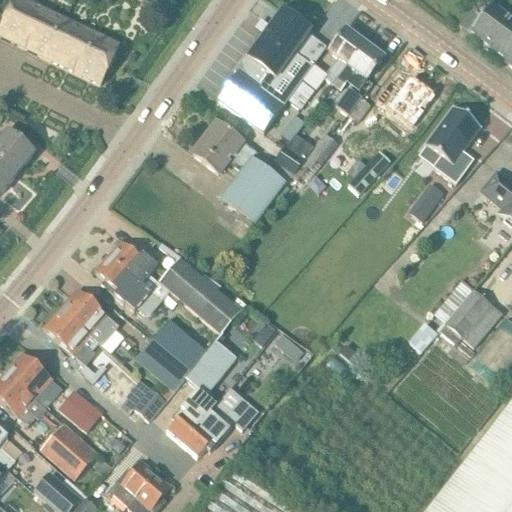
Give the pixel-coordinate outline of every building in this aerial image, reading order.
[(0,40),(100,88),(119,49),(16,0),(0,33),(0,40)] [(482,0),(460,29),(468,36),(511,70),(511,21),(492,5),(490,6),(482,0)] [(217,103),(233,115),(263,137),(287,104),(301,84),(313,68),(314,67),(326,50),(308,37),(310,35),(281,14),(248,61),(245,59),(233,74),(236,76),(217,103)] [(333,87),(347,68),(366,43),(350,31),(347,34),(345,32),(333,48),(329,55),(337,61),(326,77),(313,68),(301,84),(287,104),(299,114),(306,105),(315,93),(323,82),(332,88),(333,87)] [(384,56),(366,43),(347,68),(333,87),(340,93),(355,73),(367,82),(383,61),(382,60),(384,56)] [(386,100),(403,112),(401,115),(417,126),(426,114),(427,114),(437,100),(401,75),(392,89),(392,90),(386,100)] [(380,95),(371,88),(362,100),(347,120),(356,126),(380,95)] [(349,90),(334,110),(347,120),(362,100),(349,90)] [(456,110),(430,144),(447,157),(437,168),(449,176),(459,184),(477,158),(462,147),(477,126),(456,110)] [(192,158),(208,170),(219,178),(228,165),(241,175),(253,163),(258,156),(242,144),(241,146),(215,126),(192,158)] [(0,164),(16,178),(34,157),(7,134),(0,142),(0,164)] [(291,181),(303,190),(337,147),(323,137),(304,163),(302,165),(303,165),(293,178),(291,181)] [(284,149),(274,165),(275,166),(293,178),(303,165),(302,165),(304,163),(286,150),(284,149)] [(241,175),(221,203),(239,216),(252,226),(254,228),(275,200),(276,201),(285,189),(291,181),(293,178),(275,166),(268,174),(253,163),(241,175)] [(0,196),(16,178),(0,164),(0,196)] [(511,189),(496,177),(484,192),(481,195),(503,213),(499,218),(511,228),(511,189)] [(442,197),(431,190),(421,204),(431,212),(442,197)] [(157,287),(149,279),(156,271),(149,263),(135,250),(131,254),(121,245),(108,261),(159,305),(168,294),(220,339),(240,316),(246,310),(236,301),(230,308),(179,263),(157,287)] [(101,288),(116,301),(132,316),(136,312),(142,317),(149,317),(151,314),(159,305),(108,261),(95,276),(105,284),(101,288)] [(464,284),(433,320),(445,330),(474,292),(464,284)] [(503,317),(474,292),(445,330),(473,352),(474,350),(475,351),(503,317)] [(100,348),(116,330),(105,320),(106,319),(78,295),(61,314),(96,346),(97,345),(100,348)] [(169,297),(164,303),(173,311),(178,304),(169,297)] [(44,334),(85,370),(96,358),(90,353),(96,346),(61,314),(44,334)] [(152,345),(190,377),(207,358),(168,325),(152,345)] [(406,345),(421,356),(436,335),(421,325),(406,345)] [(190,377),(152,345),(136,364),(173,396),(185,383),(190,377)] [(217,347),(186,384),(197,393),(172,422),(175,426),(167,436),(182,449),(215,408),(204,398),(236,362),(231,358),(217,347)] [(355,371),(356,355),(332,354),(331,370),(355,371)] [(23,358),(5,378),(41,409),(45,413),(52,405),(62,393),(50,383),(50,382),(23,358)] [(17,420),(28,430),(35,422),(37,424),(46,414),(41,409),(5,378),(0,383),(0,407),(16,421),(17,420)] [(129,417),(133,412),(148,425),(165,406),(150,393),(142,385),(121,409),(129,417)] [(62,416),(85,436),(101,417),(77,398),(62,416)] [(238,440),(249,448),(256,440),(246,432),(259,416),(244,405),(230,423),(228,421),(229,419),(215,408),(182,449),(197,462),(206,452),(209,455),(221,443),(220,442),(229,433),(232,428),(241,435),(238,440)] [(511,511),(511,407),(430,511),(511,511)] [(98,460),(65,430),(42,454),(76,485),(98,460)] [(0,467),(8,474),(15,465),(0,451),(0,449),(7,441),(0,435),(0,467)] [(128,511),(156,480),(140,466),(131,476),(128,472),(108,494),(128,511)] [(202,511),(298,511),(232,468),(202,511)] [(66,483),(61,489),(49,478),(34,495),(52,511),(72,511),(79,505),(80,505),(85,499),(66,483)] [(156,480),(128,511),(159,511),(166,505),(162,502),(170,492),(156,480)] [(97,511),(86,502),(77,511),(97,511)]
